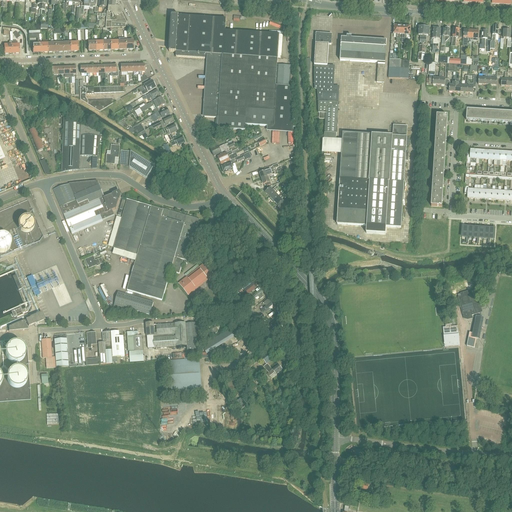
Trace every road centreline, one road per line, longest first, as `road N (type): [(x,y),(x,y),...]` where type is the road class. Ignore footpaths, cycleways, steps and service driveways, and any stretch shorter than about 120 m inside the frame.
road 1 (tertiary): [(334,437),(329,313),(223,192)]
road 2 (unclassified): [(511,17),(317,3)]
road 3 (unclassified): [(290,359),(215,264),(211,202)]
road 4 (unclassified): [(511,456),(334,437)]
road 5 (unclassified): [(42,183),(116,174),(157,199),(211,202)]
road 6 (unclassified): [(102,325),(42,183)]
road 7 (residential): [(153,52),(0,60)]
road 8 (tertiary): [(216,182),(153,52)]
road 9 (residential): [(454,141),(450,215),(511,219)]
